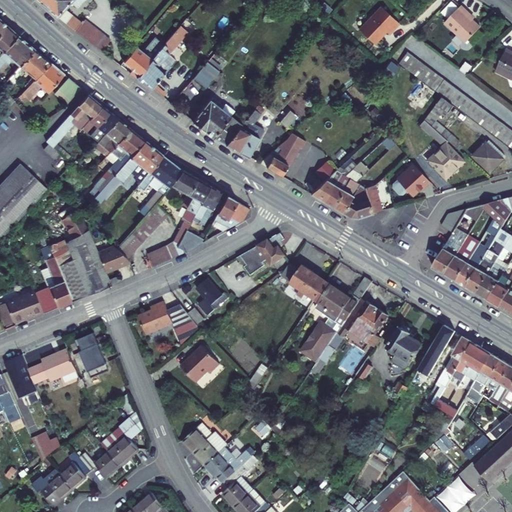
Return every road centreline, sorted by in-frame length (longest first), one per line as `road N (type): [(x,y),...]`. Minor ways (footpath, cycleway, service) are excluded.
road 1 (secondary): [(0,2),(117,102),(278,206)]
road 2 (secondary): [(285,196),(168,123),(17,0)]
road 3 (residential): [(278,206),(258,229),(107,302)]
road 4 (residential): [(171,460),(107,302)]
road 5 (residential): [(405,268),(441,207),(511,184)]
road 6 (secondary): [(278,206),(399,279)]
road 7 (secondary): [(405,268),(285,196)]
road 8 (secondary): [(399,279),(511,346)]
road 9 (secondary): [(511,332),(405,268)]
